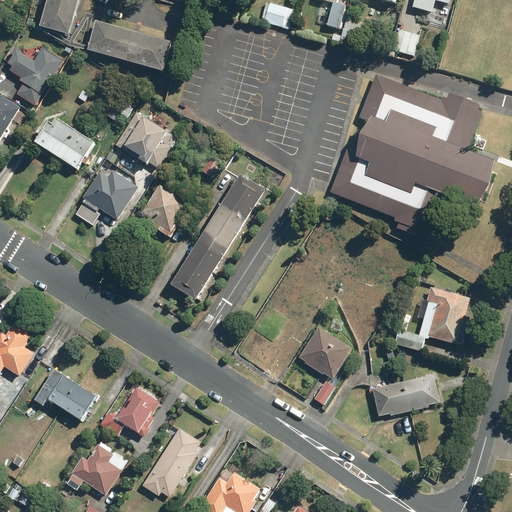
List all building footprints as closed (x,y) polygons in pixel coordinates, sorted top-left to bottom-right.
[(81,0),(50,0),(42,28),(71,37),(81,0)] [(436,0),(446,3),(447,0),(415,0),(414,7),(429,11),(432,0),(436,0)] [(289,8),(267,2),(263,14),(286,20),(289,8)] [(348,5),(335,2),(328,26),(341,29),(348,5)] [(173,44),(98,23),(90,52),(165,73),(173,44)] [(367,34),(348,29),(345,40),(364,45),(367,34)] [(420,35),(400,30),(395,52),(415,57),(420,35)] [(65,62),(44,49),(36,62),(18,51),(9,66),(14,69),(12,72),(23,79),(21,82),(25,84),(18,95),(37,107),(65,62)] [(348,150),(331,194),(396,218),(395,221),(436,237),(451,199),(482,210),(492,185),(496,162),(469,152),(484,113),(443,97),(442,101),(377,76),(360,118),(367,121),(355,153),(348,150)] [(0,142),(22,109),(0,94),(0,142)] [(137,106),(126,100),(119,112),(130,119),(137,106)] [(174,137),(138,114),(117,146),(136,158),(133,162),(142,168),(144,164),(149,166),(150,164),(159,169),(173,148),(169,145),(174,137)] [(55,125),(50,123),(37,143),(79,170),(96,144),(58,120),(55,125)] [(226,161),(209,150),(197,169),(215,180),(226,161)] [(103,159),(95,154),(86,169),(95,174),(103,159)] [(115,172),(110,178),(102,173),(85,199),(119,221),(140,188),(115,172)] [(267,191),(242,175),(173,286),(198,302),(267,191)] [(191,204),(162,185),(142,214),(154,222),(151,226),(172,239),(179,228),(177,226),(191,204)] [(102,215),(85,204),(78,215),(95,226),(102,215)] [(343,229),(329,220),(313,245),(346,265),(359,244),(360,243),(341,231),(343,229)] [(359,244),(346,265),(361,275),(374,254),(359,244)] [(394,265),(375,253),(374,254),(361,275),(394,296),(409,272),(395,263),(394,265)] [(324,296),(296,278),(276,310),(305,327),(324,296)] [(428,302),(438,305),(429,337),(458,346),(459,344),(464,346),(472,318),(466,317),(471,299),(432,288),(428,302)] [(16,326),(9,337),(3,333),(0,337),(0,377),(1,378),(8,368),(22,377),(37,355),(26,348),(33,337),(16,326)] [(354,350),(320,328),(300,359),(334,380),(354,350)] [(427,338),(400,330),(396,345),(423,352),(427,338)] [(303,343),(293,337),(282,355),(291,361),(303,343)] [(46,408),(51,401),(83,422),(100,398),(58,370),(37,402),(46,408)] [(434,376),(374,390),(380,417),(441,403),(434,376)] [(337,388),(328,382),(316,400),(325,406),(337,388)] [(128,426),(142,435),(164,401),(137,383),(115,417),(111,414),(103,427),(120,437),(128,426)] [(204,443),(182,429),(145,486),(162,497),(164,494),(172,499),(201,454),(198,452),(204,443)] [(74,474),(109,496),(131,462),(102,443),(90,461),(85,457),(74,474)] [(255,501),(263,489),(237,472),(235,474),(227,469),(203,508),(210,511),(209,511),(253,511),(258,504),(255,501)]
